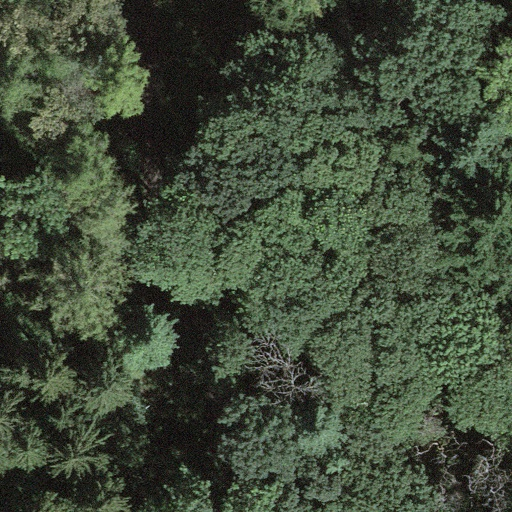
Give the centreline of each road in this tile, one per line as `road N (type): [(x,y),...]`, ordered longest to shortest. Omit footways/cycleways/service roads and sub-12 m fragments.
road 1 (track): [(275,511),(184,314),(154,191),(145,0)]
road 2 (track): [(232,428),(169,407),(0,222)]
